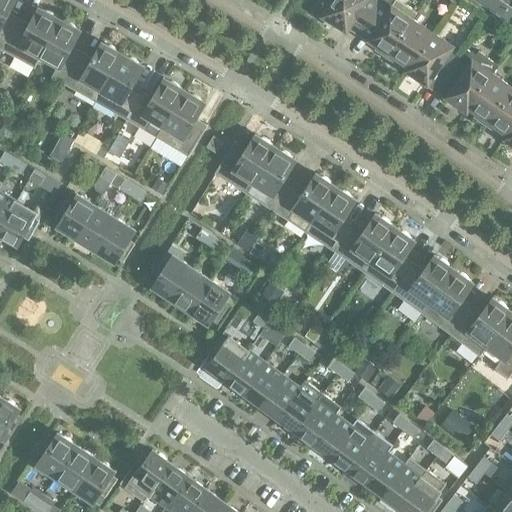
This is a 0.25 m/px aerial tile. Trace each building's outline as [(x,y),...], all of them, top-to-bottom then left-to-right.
[(14,0),(0,0),(0,47),(2,48),(17,22),(6,16),(14,0)] [(379,2),(375,0),(331,0),(322,15),(324,16),(324,18),(333,24),(336,23),(347,30),(349,26),(360,32),(379,2)] [(394,0),(389,8),(379,2),(360,32),(378,44),(375,48),(387,56),(417,11),(400,0),(394,0)] [(511,5),(502,0),(494,0),(490,6),(504,15),(511,5)] [(28,28),(17,22),(2,48),(34,65),(60,18),(39,7),(28,28)] [(417,11),(387,56),(398,64),(401,60),(409,65),(406,69),(407,69),(432,31),(413,18),(418,11),(417,11)] [(80,29),(60,18),(34,65),(35,66),(41,55),(58,65),(53,76),(64,82),(79,56),(69,50),(80,29)] [(453,45),(432,31),(407,69),(409,71),(409,74),(416,78),(418,77),(428,83),(430,79),(440,85),(460,56),(451,49),(453,45)] [(90,62),(79,56),(64,82),(96,100),(122,53),(102,41),(90,62)] [(466,48),(460,56),(440,85),(449,92),(446,96),(455,102),(455,105),(461,110),(464,108),(466,110),(493,73),(498,65),(478,51),(475,55),(466,48)] [(143,65),(122,53),(96,100),(126,118),(141,92),(131,86),(143,65)] [(511,86),(493,73),(466,110),(467,110),(470,107),(477,112),(474,116),(486,124),(511,87),(511,86)] [(152,98),(141,92),(126,118),(156,136),(163,125),(185,89),(164,77),(152,98)] [(511,87),(486,124),(497,132),(500,128),(508,133),(505,137),(506,138),(511,128),(511,87)] [(205,102),(185,89),(163,125),(156,136),(189,155),(204,129),(193,122),(205,102)] [(54,151),(68,156),(76,136),(62,130),(54,151)] [(243,153),(232,147),(215,172),(247,192),(276,146),(256,133),(243,153)] [(216,152),(223,141),(213,135),(206,146),(216,152)] [(296,159),(276,146),(247,192),(277,211),(293,186),(283,179),(296,159)] [(0,159),(11,166),(16,157),(5,150),(0,159)] [(27,163),(16,157),(11,166),(22,173),(27,163)] [(106,166),(100,175),(94,184),(96,189),(103,194),(116,173),(106,166)] [(30,177),(40,184),(46,174),(35,168),(30,177)] [(303,192),(293,186),(277,211),(306,230),(336,186),(316,172),(303,192)] [(130,194),(136,185),(125,178),(119,187),(130,194)] [(147,192),(136,185),(130,194),(141,201),(147,192)] [(356,199),(336,186),(306,230),(335,250),(353,225),(342,218),(356,199)] [(0,229),(17,200),(0,190),(0,229)] [(58,226),(77,237),(97,205),(78,193),(71,203),(66,200),(57,215),(62,218),(58,226)] [(36,211),(17,200),(0,229),(0,233),(18,244),(25,232),(30,235),(39,220),(33,217),(36,211)] [(97,205),(77,237),(96,249),(116,217),(97,205)] [(363,232),(353,225),(335,250),(365,270),(396,226),(376,213),(363,232)] [(116,217),(96,249),(115,261),(120,254),(125,257),(134,242),(129,239),(135,229),(116,217)] [(248,226),(238,240),(260,254),(270,240),(248,226)] [(415,240),(396,226),(365,270),(394,291),(411,266),(401,259),(415,240)] [(207,244),(213,235),(202,228),(196,237),(207,244)] [(224,242),(213,235),(207,244),(218,251),(224,242)] [(243,255),(232,248),(226,256),(236,264),(243,255)] [(153,286),(171,298),(192,266),(174,254),(167,264),(162,260),(152,275),(157,278),(153,286)] [(421,273),(411,266),(394,291),(422,312),(454,268),(435,254),(421,273)] [(192,266),(171,298),(190,311),(211,279),(192,266)] [(473,282),(454,268),(422,312),(451,333),(469,308),(459,301),(473,282)] [(211,279),(190,311),(209,323),(214,315),(219,319),(229,305),(223,301),(230,291),(211,279)] [(479,316),(469,308),(451,333),(479,354),(511,311),(493,297),(479,316)] [(511,311),(479,354),(480,354),(487,345),(503,357),(496,367),(508,376),(511,371),(511,311)] [(263,327),(270,319),(259,312),(253,320),(263,327)] [(280,326),(270,319),(263,327),(274,335),(280,326)] [(216,354),(208,365),(226,379),(248,349),(230,335),(226,341),(221,337),(211,351),(216,354)] [(305,344),(295,336),(289,345),(299,352),(305,344)] [(316,351),(305,344),(299,352),(309,360),(316,351)] [(248,349),(226,379),(243,391),(265,361),(248,349)] [(344,364),(334,357),(327,365),(338,372),(344,364)] [(265,361),(243,391),(261,404),(283,374),(265,361)] [(354,372),(344,364),(338,372),(348,380),(354,372)] [(392,393),(401,381),(390,373),(381,385),(392,393)] [(283,374),(261,404),(278,417),(300,387),(283,374)] [(296,430),(318,400),(323,392),(306,380),(300,387),(278,417),(296,430)] [(369,403),(375,394),(365,387),(359,395),(369,403)] [(313,443),(335,413),(340,405),(323,392),(318,400),(296,430),(313,443)] [(385,402),(375,394),(369,403),(379,410),(385,402)] [(20,407),(1,396),(0,397),(0,439),(6,429),(12,433),(21,418),(15,415),(20,407)] [(453,406),(443,421),(464,436),(474,422),(453,406)] [(335,413),(313,443),(330,455),(352,425),(335,413)] [(403,429),(410,420),(399,413),(393,421),(403,429)] [(511,416),(507,413),(499,423),(507,430),(511,423),(511,416)] [(348,468),(370,438),(375,431),(357,419),(352,425),(330,455),(348,468)] [(420,428),(410,420),(403,429),(413,437),(420,428)] [(500,439),(507,430),(499,423),(491,433),(500,439)] [(365,481),(387,451),(392,444),(375,431),(370,438),(348,468),(365,481)] [(53,439),(48,435),(38,450),(44,454),(37,463),(56,476),(77,444),(58,432),(53,439)] [(444,447),(434,439),(427,447),(438,455),(444,447)] [(77,444),(56,476),(75,489),(96,457),(77,444)] [(454,454),(444,447),(438,455),(447,463),(454,454)] [(134,474),(126,486),(144,500),(171,462),(153,449),(145,460),(140,456),(129,470),(134,474)] [(387,451),(365,481),(383,494),(405,464),(387,451)] [(484,455),(476,466),(484,472),(492,462),(484,455)] [(96,457),(75,489),(93,501),(100,491),(105,495),(115,480),(110,477),(114,469),(96,457)] [(171,462),(144,500),(150,493),(166,505),(188,475),(171,462)] [(405,464),(383,494),(400,507),(427,469),(421,476),(405,464)] [(476,482),(484,472),(476,466),(468,475),(476,482)] [(427,469),(400,507),(407,511),(423,511),(426,509),(430,511),(431,511),(442,498),(436,495),(445,483),(427,469)] [(188,475),(166,505),(176,511),(187,511),(206,488),(188,475)] [(206,488),(187,511),(214,511),(223,500),(206,488)] [(41,498),(30,491),(24,500),(35,507),(41,498)] [(511,511),(511,493),(510,492),(495,510),(488,505),(488,506),(496,511),(511,511)] [(454,493),(446,504),(455,510),(463,500),(454,493)] [(46,511),(51,505),(41,498),(35,507),(42,511),(46,511)] [(239,511),(223,500),(214,511),(239,511)]
